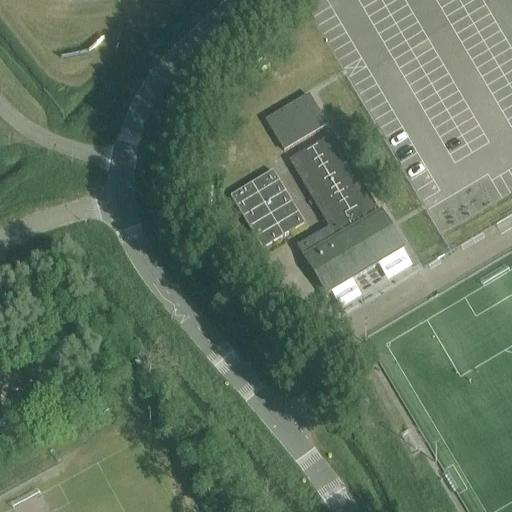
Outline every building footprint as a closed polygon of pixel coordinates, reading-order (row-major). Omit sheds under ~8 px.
[(309,98),(290,110),(267,123),(285,153),(327,128),(309,98)] [(298,249),(304,259),(379,215),(333,138),(291,164),(330,230),(298,249)] [(273,174),(231,199),(262,252),(305,227),(273,174)] [(379,215),(304,259),(327,298),(404,252),(381,214),(379,215)] [(139,371),(143,367),(138,361),(134,364),(139,371)]
